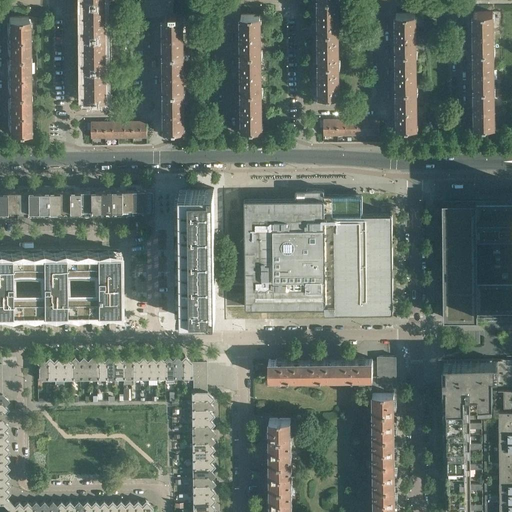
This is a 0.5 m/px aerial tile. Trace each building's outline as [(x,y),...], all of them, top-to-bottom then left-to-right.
[(106,32),(105,0),(86,0),(87,32),(106,32)] [(183,52),(183,34),(183,14),(177,14),(177,12),(173,12),(173,0),(140,0),(140,16),(164,15),(164,53),(183,52)] [(338,29),(337,0),(318,0),(319,30),(338,29)] [(493,49),(493,11),(474,11),(474,49),(493,49)] [(416,50),(415,12),(396,12),(397,50),(416,50)] [(261,52),(260,14),(241,14),(242,52),(261,52)] [(28,54),(28,16),(9,16),(9,54),(28,54)] [(338,62),(338,29),(319,30),(319,62),(338,62)] [(106,64),(106,32),(87,32),(87,64),(106,64)] [(494,87),(493,68),(493,49),(474,49),(475,87),(494,87)] [(416,88),(416,69),(416,50),(397,50),(397,88),(416,88)] [(184,90),(183,71),(183,52),(164,53),(165,90),(184,90)] [(261,89),(261,70),(261,52),(242,52),(242,89),(261,89)] [(29,92),(29,73),(28,54),(9,54),(10,92),(29,92)] [(339,94),(338,62),(319,62),(320,94),(339,94)] [(106,97),(106,64),(87,64),(87,97),(106,97)] [(494,125),(494,106),(494,87),(475,87),(475,125),(494,125)] [(417,126),(416,106),(416,88),(397,88),(398,126),(417,126)] [(262,127),(261,108),(261,89),(242,89),(243,128),(262,127)] [(184,128),(184,109),(184,90),(165,90),(165,128),(184,128)] [(29,130),(29,111),(29,92),(10,92),(10,130),(29,130)] [(338,132),(337,119),(323,119),(324,126),(324,134),(331,134),(331,132),(338,132)] [(351,133),(351,119),(337,119),(338,132),(345,132),(345,133),(351,133)] [(365,132),(365,119),(351,119),(351,133),(358,133),(358,132),(365,132)] [(379,133),(379,119),(365,119),(365,132),(373,132),(373,133),(379,133)] [(119,136),(119,121),(105,122),(105,135),(113,135),(113,136),(119,136)] [(133,134),(133,121),(119,121),(119,136),(126,136),(126,134),(133,134)] [(147,136),(147,121),(133,121),(133,134),(140,134),(140,136),(147,136)] [(105,135),(105,122),(91,122),(91,129),(91,136),(98,136),(98,135),(105,135)] [(214,187),(180,187),(181,305),(181,317),(216,316),(214,187)] [(0,215),(152,214),(152,200),(152,188),(0,189),(0,215)] [(244,199),(244,233),(244,234),(242,237),(241,238),(241,244),(241,246),(244,248),(244,249),(245,250),(245,305),(246,306),(247,307),(316,306),(317,311),(390,311),(391,310),(392,310),(393,309),(393,308),(392,216),(392,214),(392,213),(391,213),(391,212),(390,212),(364,213),(363,212),(363,211),(362,195),(362,194),(362,193),(360,193),(325,193),(324,193),(324,192),(324,190),(324,189),(323,188),(322,188),(308,188),(307,189),(306,190),(307,197),(246,198),(245,198),(244,199)] [(511,314),(511,198),(476,199),(442,200),(443,315),(477,315),(511,314)] [(0,313),(120,312),(119,253),(0,254),(0,313)] [(158,362),(155,359),(151,354),(147,359),(150,362),(150,377),(158,377),(158,362)] [(167,377),(167,361),(164,359),(159,354),(155,359),(158,362),(158,377),(167,377)] [(175,377),(175,361),(172,358),(168,354),(164,359),(167,361),(167,377),(175,377)] [(183,361),(180,358),(176,354),(172,358),(175,361),(175,377),(184,377),(183,361)] [(192,377),(192,376),(192,373),(192,367),(192,361),(185,354),(180,358),(183,361),(184,377),(192,377)] [(65,378),(65,363),(62,360),(57,355),(53,360),(56,363),(56,378),(65,378)] [(73,363),(70,360),(66,355),(62,360),(65,363),(65,378),(73,378),(73,363)] [(82,362),(79,359),(74,355),(70,360),(73,363),(73,378),(82,378),(82,362)] [(90,362),(87,359),(83,355),(79,359),(82,362),(82,378),(90,378),(90,362)] [(99,362),(95,359),(91,355),(87,359),(90,362),(90,378),(90,384),(92,384),(92,378),(99,378),(99,362)] [(107,378),(107,362),(104,359),(100,355),(95,359),(99,362),(99,378),(107,378)] [(115,362),(112,359),(108,355),(104,359),(107,362),(107,378),(116,377),(115,362)] [(125,377),(124,362),(121,359),(117,355),(112,359),(115,362),(116,377),(125,377)] [(133,377),(133,362),(130,359),(125,355),(121,359),(124,362),(125,377),(133,377)] [(141,377),(141,362),(138,359),(134,355),(130,359),(133,362),(133,377),(141,377)] [(150,362),(147,359),(142,355),(138,359),(141,362),(141,377),(150,377),(150,362)] [(396,382),(396,355),(378,356),(378,360),(378,376),(378,382),(392,382),(396,382)] [(48,378),(48,363),(45,360),(41,356),(36,360),(38,363),(39,378),(48,378)] [(56,363),(53,360),(49,356),(45,360),(48,363),(48,378),(56,378),(56,363)] [(337,376),(336,358),(304,359),(305,377),(337,376)] [(373,376),(372,360),(372,358),(336,358),(337,376),(370,376),(373,376)] [(305,377),(304,359),(269,359),(269,377),(305,377)] [(470,484),(470,469),(482,469),(482,463),(470,463),(470,448),(482,448),(482,443),(470,443),(470,428),(482,428),(482,422),(470,422),(470,394),(478,394),(478,401),(484,401),(484,409),(488,409),(488,401),(493,401),(492,374),(498,374),(498,360),(444,360),(444,381),(445,381),(445,511),(470,511),(471,510),(483,510),(483,504),(471,504),(471,489),(482,489),(482,483),(470,484)] [(392,391),(392,382),(378,382),(378,376),(373,376),(370,376),(370,392),(373,392),(373,391),(392,391)] [(511,409),(511,389),(503,390),(503,410),(511,409)] [(214,397),(207,390),(193,390),(191,390),(191,398),(207,398),(210,401),(214,397)] [(394,391),(392,391),(373,391),(373,392),(373,410),(394,409),(394,391)] [(9,399),(2,392),(1,392),(0,392),(0,400),(2,401),(5,403),(9,399)] [(214,405),(210,401),(207,398),(191,398),(191,407),(207,407),(210,410),(214,405)] [(9,408),(5,403),(2,401),(0,400),(0,408),(2,409),(5,412),(9,408)] [(214,414),(210,410),(207,407),(191,407),(191,415),(207,415),(210,418),(214,414)] [(9,416),(5,412),(2,409),(0,408),(0,417),(2,417),(5,420),(9,416)] [(396,425),(396,420),(394,420),(394,409),(373,410),(373,435),(395,435),(394,425),(396,425)] [(511,409),(503,410),(499,410),(499,420),(511,420),(511,409)] [(214,422),(210,418),(207,415),(191,415),(192,424),(207,423),(210,426),(214,422)] [(7,422),(5,420),(2,417),(0,417),(0,425),(2,426),(5,429),(9,424),(7,422)] [(291,436),(290,418),(269,418),(269,436),(291,436)] [(511,430),(511,420),(499,420),(499,431),(511,430)] [(214,431),(210,426),(207,423),(192,424),(192,432),(207,432),(210,435),(214,431)] [(9,433),(5,429),(2,426),(0,425),(0,434),(2,434),(5,437),(9,433)] [(511,440),(511,430),(499,431),(499,441),(511,440)] [(214,439),(210,435),(207,432),(192,432),(192,441),(207,440),(210,443),(214,439)] [(9,441),(5,437),(2,434),(0,434),(0,442),(2,443),(5,446),(9,441)] [(396,450),(396,444),(395,444),(395,435),(373,435),(373,460),(395,460),(395,450),(396,450)] [(291,461),(291,436),(269,436),(269,446),(268,446),(268,452),(270,452),(270,461),(291,461)] [(214,448),(210,443),(207,440),(192,441),(192,449),(207,449),(210,452),(214,448)] [(511,451),(511,440),(499,441),(499,451),(511,451)] [(9,450),(5,446),(2,443),(0,442),(0,451),(2,451),(5,454),(9,450)] [(215,456),(210,452),(207,449),(192,449),(192,458),(207,457),(210,460),(215,456)] [(9,458),(5,454),(2,451),(0,451),(0,459),(2,460),(5,462),(9,458)] [(511,461),(511,451),(499,451),(499,462),(511,461)] [(215,464),(210,460),(207,457),(192,458),(192,466),(208,466),(210,469),(215,464)] [(9,467),(5,462),(2,460),(0,459),(0,468),(2,468),(5,471),(9,467)] [(397,475),(397,470),(395,470),(395,460),(373,460),(374,485),(395,485),(395,475),(397,475)] [(291,486),(291,461),(270,461),(270,471),(268,471),(268,477),(270,477),(270,486),(291,486)] [(511,471),(511,461),(499,462),(499,472),(511,471)] [(215,473),(210,469),(208,466),(192,466),(192,475),(208,475),(211,478),(215,473)] [(10,475),(5,471),(2,468),(0,468),(0,476),(2,476),(5,479),(10,475)] [(511,482),(511,471),(499,472),(499,482),(511,482)] [(215,482),(211,478),(208,475),(192,475),(192,483),(208,483),(211,486),(215,482)] [(10,484),(5,479),(2,476),(0,476),(0,484),(3,485),(5,488),(10,484)] [(511,492),(511,482),(499,482),(499,493),(511,492)] [(215,490),(211,486),(208,483),(192,483),(192,492),(208,492),(211,494),(215,490)] [(10,492),(5,488),(3,485),(0,484),(0,493),(3,493),(6,496),(10,492)] [(397,501),(397,495),(395,495),(395,485),(374,485),(374,510),(395,510),(395,501),(397,501)] [(291,511),(291,486),(270,486),(270,496),(268,496),(268,502),(270,502),(270,511),(291,511)] [(215,499),(211,494),(208,492),(192,492),(192,500),(208,500),(211,503),(215,499)] [(511,502),(511,492),(499,493),(500,503),(511,502)] [(8,499),(6,496),(3,493),(0,493),(0,502),(3,503),(5,505),(10,500),(8,499)] [(85,511),(85,507),(82,504),(78,499),(73,504),(76,507),(76,511),(85,511)] [(93,511),(94,507),(90,503),(86,499),(82,504),(85,507),(85,511),(93,511)] [(101,511),(102,506),(99,503),(95,499),(90,503),(94,507),(93,511),(101,511)] [(110,511),(110,506),(107,503),(103,499),(99,503),(102,506),(101,511),(110,511)] [(118,511),(119,506),(116,503),(111,499),(107,503),(110,506),(110,511),(118,511)] [(127,511),(127,506),(124,503),(120,499),(116,503),(119,506),(118,511),(127,511)] [(135,511),(136,506),(133,503),(128,499),(124,503),(127,506),(127,511),(135,511)] [(144,511),(144,506),(141,503),(137,499),(133,503),(136,506),(135,511),(144,511)] [(152,511),(152,506),(145,499),(141,503),(144,506),(144,511),(152,511)] [(17,511),(17,507),(14,504),(10,500),(5,505),(8,508),(7,511),(17,511)] [(25,511),(25,507),(22,504),(18,500),(14,504),(17,507),(17,511),(25,511)] [(33,511),(34,507),(31,504),(27,500),(22,504),(25,507),(25,511),(33,511)] [(42,511),(42,507),(39,504),(35,500),(31,504),(34,507),(33,511),(42,511)] [(50,511),(51,507),(48,504),(43,500),(39,504),(42,507),(42,511),(50,511)] [(59,511),(59,507),(56,504),(52,500),(48,504),(51,507),(50,511),(59,511)] [(67,511),(68,507),(65,504),(60,500),(56,504),(59,507),(59,511),(67,511)] [(76,511),(76,507),(73,504),(69,500),(65,504),(68,507),(67,511),(76,511)] [(215,507),(211,503),(208,500),(192,500),(193,509),(208,508),(211,511),(215,507)] [(511,511),(511,502),(500,503),(499,511),(511,511)]
